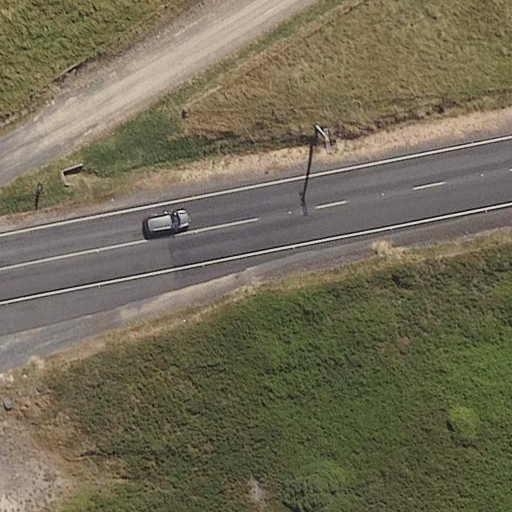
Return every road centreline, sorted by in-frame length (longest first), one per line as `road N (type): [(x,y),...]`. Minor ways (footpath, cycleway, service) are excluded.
road 1 (secondary): [(511,168),(0,270)]
road 2 (unclassified): [(266,0),(0,163)]
